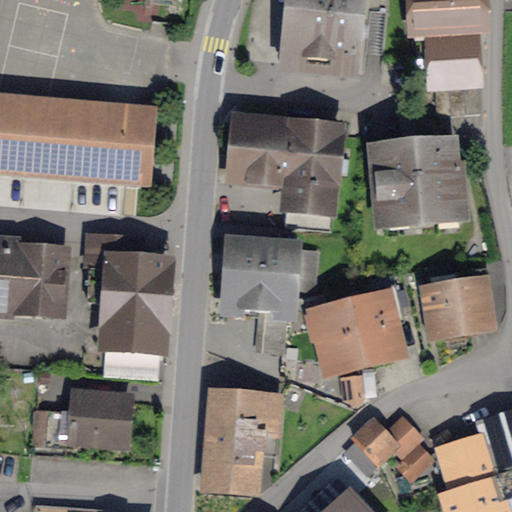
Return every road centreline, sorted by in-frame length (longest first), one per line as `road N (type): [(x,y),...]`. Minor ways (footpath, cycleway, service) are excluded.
road 1 (tertiary): [(231,0),(217,47),(202,197),(183,511)]
road 2 (residential): [(511,348),(372,415),(250,511)]
road 3 (residential): [(498,0),(494,178),(511,263)]
